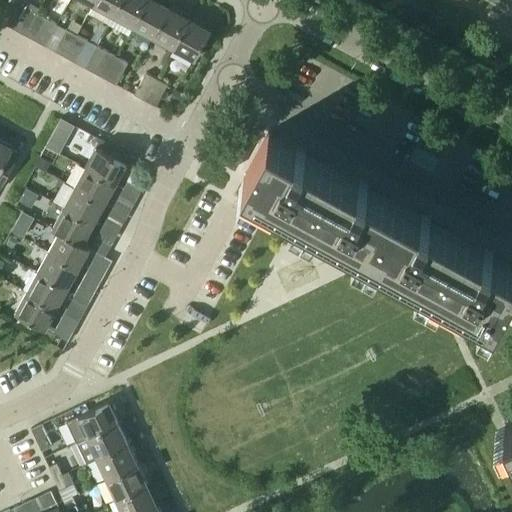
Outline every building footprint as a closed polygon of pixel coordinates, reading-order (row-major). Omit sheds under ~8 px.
[(95,0),(93,4),(113,15),(121,0),(95,0)] [(121,0),(113,15),(133,26),(146,0),(121,0)] [(146,0),(133,26),(153,36),(170,6),(158,0),(146,0)] [(153,36),(173,47),(190,17),(170,6),(153,36)] [(14,28),(25,34),(36,13),(25,7),(14,28)] [(25,34),(45,45),(56,24),(36,13),(25,34)] [(173,47),(194,59),(210,28),(190,17),(173,47)] [(56,24),(45,45),(54,50),(65,29),(56,24)] [(54,50),(65,56),(76,34),(66,29),(65,29),(54,50)] [(65,56),(76,62),(87,40),(76,34),(65,56)] [(87,40),(76,62),(85,67),(96,45),(87,40)] [(85,67),(94,72),(106,50),(96,45),(85,67)] [(94,72),(105,78),(116,56),(106,50),(94,72)] [(105,78),(116,84),(127,62),(116,56),(105,78)] [(134,94),(145,99),(156,78),(146,72),(134,94)] [(145,99),(156,105),(167,84),(156,78),(145,99)] [(243,177),(306,211),(331,166),(268,131),(243,177)] [(217,159),(235,168),(246,146),(229,137),(217,159)] [(0,187),(19,153),(12,149),(13,147),(0,139),(0,187)] [(84,166),(115,183),(126,162),(96,146),(84,166)] [(73,186),(104,203),(115,183),(84,166),(73,186)] [(306,211),(369,246),(394,200),(331,166),(306,211)] [(123,188),(137,196),(142,187),(128,180),(123,188)] [(63,206),(93,223),(104,203),(73,186),(63,206)] [(112,208),(126,216),(130,208),(116,200),(112,208)] [(369,246),(432,280),(457,235),(394,200),(369,246)] [(51,227),(58,231),(59,230),(82,243),(93,223),(63,206),(51,227)] [(101,228),(115,236),(119,228),(105,220),(101,228)] [(48,250),(78,267),(89,246),(82,243),(59,230),(58,231),(48,250)] [(432,280),(495,315),(511,284),(511,264),(457,235),(432,280)] [(90,248),(104,256),(108,248),(94,240),(90,248)] [(37,271),(67,287),(78,267),(48,250),(37,271)] [(86,272),(100,280),(104,272),(90,264),(86,272)] [(26,290),(56,307),(67,287),(37,271),(26,290)] [(75,292),(89,300),(93,292),(79,284),(75,292)] [(14,311),(45,328),(56,307),(26,290),(14,311)] [(64,312),(78,320),(82,312),(68,304),(64,312)] [(53,332),(67,340),(72,332),(57,324),(53,332)] [(87,436),(118,422),(108,400),(77,415),(86,435),(87,436)] [(30,428),(41,450),(52,445),(42,422),(30,428)] [(85,463),(97,458),(96,457),(128,442),(118,422),(87,436),(86,435),(75,441),(85,463)] [(96,457),(97,458),(106,478),(137,463),(128,442),(96,457)] [(48,466),(53,477),(62,473),(56,462),(48,466)] [(106,478),(116,498),(147,484),(137,463),(106,478)] [(53,477),(59,489),(67,485),(62,473),(53,477)] [(116,498),(122,511),(140,511),(157,504),(147,484),(116,498)] [(42,493),(48,505),(56,501),(50,490),(42,493)] [(21,503),(25,511),(32,511),(35,511),(30,499),(21,503)] [(67,507),(69,511),(79,511),(75,503),(67,507)]
